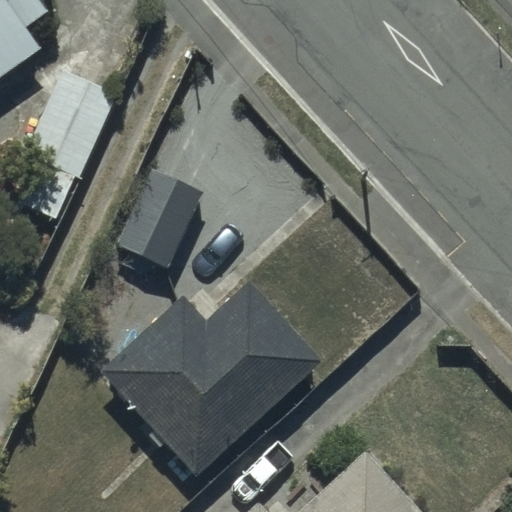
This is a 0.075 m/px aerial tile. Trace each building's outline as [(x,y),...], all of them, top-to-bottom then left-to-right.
[(0,0),(0,68),(37,44),(23,22),(47,6),(42,0),(0,0)] [(0,252),(30,264),(69,168),(75,171),(114,91),(59,64),(20,144),(36,152),(0,237),(0,252)] [(198,187),(149,162),(113,234),(163,259),(198,187)] [(101,360),(193,464),(318,353),(245,271),(199,311),(180,290),(101,360)] [(422,511),(355,445),(288,511),(270,511),(253,495),(235,511),(422,511)]
